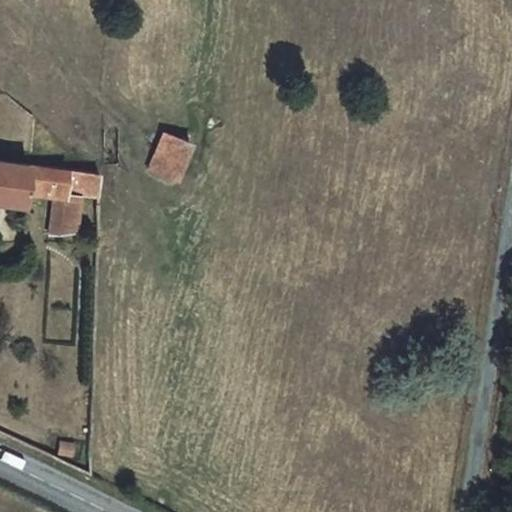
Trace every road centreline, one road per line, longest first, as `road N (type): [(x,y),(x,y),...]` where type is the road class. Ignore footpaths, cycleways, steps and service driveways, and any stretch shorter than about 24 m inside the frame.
road 1 (unclassified): [(464,511),(511,207)]
road 2 (tertiary): [(0,457),(118,511)]
